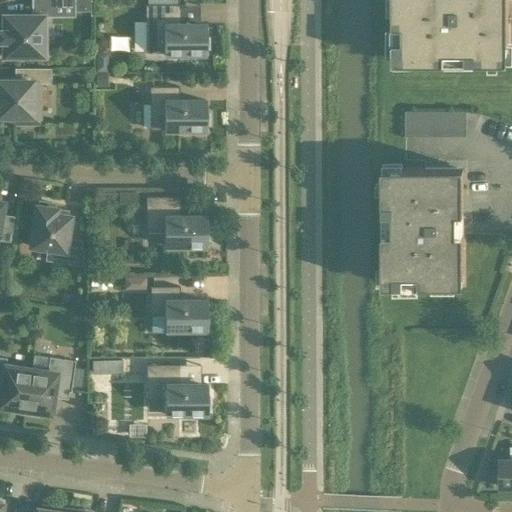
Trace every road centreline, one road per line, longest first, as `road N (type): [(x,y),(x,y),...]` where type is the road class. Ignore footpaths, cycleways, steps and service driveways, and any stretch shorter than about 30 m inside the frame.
road 1 (residential): [(245,493),(247,178)]
road 2 (residential): [(247,178),(90,178),(0,164)]
road 3 (residential): [(245,493),(0,456)]
road 4 (residential): [(448,511),(511,321)]
road 5 (residential): [(247,178),(247,0)]
